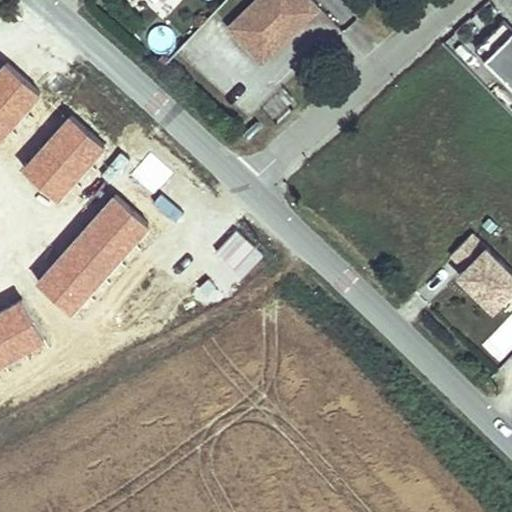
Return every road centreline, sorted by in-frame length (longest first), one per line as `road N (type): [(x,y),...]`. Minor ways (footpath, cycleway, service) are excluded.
road 1 (residential): [(246,184),(511,442)]
road 2 (residential): [(458,0),(246,184)]
road 3 (residential): [(40,0),(246,184)]
